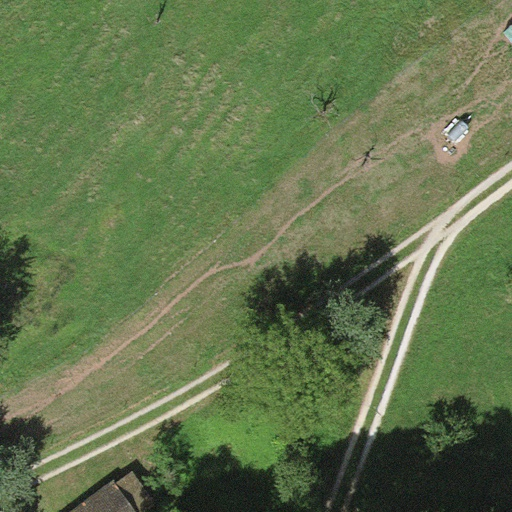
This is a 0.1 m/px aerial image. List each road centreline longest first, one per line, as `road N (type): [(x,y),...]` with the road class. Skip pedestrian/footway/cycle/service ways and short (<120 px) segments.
road 1 (track): [(0,491),(151,426),(370,268),(435,232)]
road 2 (track): [(511,171),(435,232),(334,511)]
